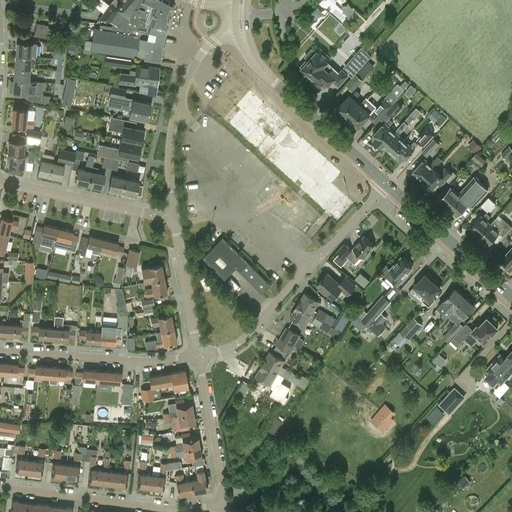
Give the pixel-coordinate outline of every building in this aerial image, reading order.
[(94,29),(92,41),(84,40),(83,53),(90,54),(91,50),(106,52),(104,65),(130,68),(132,56),(144,58),(160,60),(168,11),(172,2),(168,0),(162,0),(160,8),(153,7),(152,12),(147,31),(125,27),(117,26),(117,28),(111,28),(99,26),(99,29),(94,29)] [(113,0),(98,19),(109,22),(119,10),(116,7),(122,0),(113,0)] [(122,0),(116,7),(119,10),(109,22),(117,26),(125,27),(139,0),(138,0),(122,0)] [(138,0),(139,0),(125,27),(147,31),(152,12),(153,7),(150,6),(151,0),(138,0)] [(160,8),(162,0),(152,0),(150,6),(153,7),(160,8)] [(49,39),(52,27),(36,23),(33,36),(49,39)] [(15,55),(31,56),(32,43),(16,42),(15,55)] [(57,58),(62,59),(64,46),(54,45),(53,57),(57,58)] [(320,47),(316,52),(302,68),(310,76),(306,80),(319,92),(323,87),(324,88),(331,80),(338,87),(349,75),(342,68),(339,71),(334,66),(333,67),(328,62),(332,58),(320,47)] [(31,56),(15,55),(14,67),(30,69),(31,56)] [(357,58),(353,62),(359,69),(362,64),(357,58)] [(368,61),(346,86),(353,92),(363,81),(362,80),(374,67),(368,61)] [(130,71),(129,75),(121,74),(120,82),(141,85),(140,92),(155,95),(159,68),(137,65),(136,71),(130,71)] [(30,69),(14,67),(13,79),(29,80),(30,69)] [(66,78),(64,88),(74,89),(75,80),(66,78)] [(13,79),(13,81),(10,81),(10,87),(12,87),(12,92),(27,93),(26,100),(41,102),(41,94),(42,94),(43,82),(29,80),(13,79)] [(60,83),(55,83),(53,96),(62,97),(63,84),(60,83)] [(411,96),(418,87),(412,83),(405,92),(411,96)] [(151,104),(124,98),(126,89),(111,86),(107,106),(114,107),(130,111),(129,117),(147,120),(151,104)] [(385,98),(372,113),(379,119),(380,120),(387,112),(397,100),(396,99),(395,100),(393,99),(397,94),(390,88),(383,96),(385,98)] [(356,90),(351,96),(350,95),(338,108),(342,112),(342,114),(345,117),(347,117),(348,117),(360,104),(355,100),(360,94),(356,90)] [(240,110),(227,124),(273,165),(273,164),(293,182),(306,194),(316,202),(315,203),(325,212),(332,218),(337,223),(354,204),(332,184),(341,173),(302,138),(300,140),(286,127),(288,125),(250,91),(236,106),(240,110)] [(360,104),(348,117),(349,119),(349,121),(352,123),(354,123),(359,127),(370,114),(370,113),(375,107),(365,98),(360,104)] [(397,100),(387,112),(391,116),(393,118),(404,106),(397,100)] [(436,122),(443,115),(436,108),(429,115),(436,122)] [(12,109),(11,127),(25,128),(25,127),(33,128),(33,121),(26,120),(26,110),(12,109)] [(411,113),(406,119),(411,123),(416,117),(411,113)] [(70,129),(73,117),(65,115),(63,127),(70,129)] [(121,140),(140,144),(142,138),(144,139),(145,133),(143,132),(143,130),(121,125),(123,119),(110,117),(108,130),(122,133),(121,140)] [(383,125),(374,134),(377,137),(375,140),(376,141),(375,142),(375,144),(378,146),(380,146),(381,145),(382,146),(394,132),(388,127),(393,122),(389,118),(384,124),(385,124),(383,126),(383,125)] [(404,121),(394,132),(382,146),(384,148),(385,147),(393,154),(404,141),(398,136),(408,124),(404,121)] [(26,132),(25,136),(26,136),(25,137),(27,137),(39,139),(40,132),(26,129),(26,132)] [(427,129),(417,140),(424,146),(433,135),(427,129)] [(9,141),(7,154),(9,155),(23,155),(24,143),(26,143),(27,137),(25,137),(26,136),(25,136),(12,134),(12,142),(9,141)] [(39,139),(37,153),(42,154),(39,165),(37,174),(49,176),(52,162),(53,162),(54,156),(48,155),(44,154),(47,137),(40,135),(39,140),(39,139)] [(439,143),(434,138),(422,152),(427,157),(439,143)] [(468,145),(476,151),(481,145),(474,138),(468,145)] [(121,140),(119,149),(99,144),(97,155),(104,156),(111,158),(119,160),(119,159),(128,161),(129,156),(138,157),(138,155),(140,156),(141,149),(139,149),(140,144),(121,140)] [(410,146),(404,141),(393,154),(394,155),(393,157),(395,159),(398,159),(401,162),(402,161),(403,162),(414,150),(418,144),(414,141),(410,146)] [(511,148),(509,145),(501,154),(506,159),(511,152),(511,148)] [(52,162),(49,176),(61,179),(64,165),(63,165),(63,164),(64,163),(72,165),(74,158),(75,152),(59,148),(56,161),(57,162),(57,163),(53,162),(52,162)] [(75,152),(74,158),(80,160),(82,160),(84,152),(76,150),(75,152)] [(471,157),(481,167),(486,161),(476,152),(471,157)] [(9,155),(8,166),(23,167),(24,162),(34,163),(36,156),(23,155),(9,155)] [(77,170),(74,182),(88,185),(91,171),(92,167),(94,157),(88,155),(86,163),(84,170),(78,168),(77,168),(77,170)] [(111,158),(104,156),(102,167),(109,168),(111,158)] [(437,156),(430,164),(425,159),(412,173),(421,181),(419,182),(421,184),(423,182),(435,169),(435,168),(442,160),(437,156)] [(119,160),(111,158),(109,168),(117,170),(119,160)] [(127,170),(137,172),(139,164),(128,162),(127,170)] [(91,171),(88,185),(101,188),(104,174),(97,172),(98,168),(92,167),(91,171)] [(436,169),(435,169),(423,182),(421,184),(422,184),(422,186),(424,188),(426,188),(432,193),(435,189),(436,190),(445,180),(449,183),(457,174),(453,171),(451,172),(445,167),(439,174),(435,170),(436,169)] [(122,192),(124,179),(111,176),(108,189),(122,192)] [(474,176),(458,193),(451,187),(439,200),(456,216),(467,203),(472,207),(489,189),(474,176)] [(138,182),(124,179),(122,192),(135,195),(138,182)] [(487,212),(495,203),(488,197),(480,206),(487,212)] [(486,212),(482,217),(471,229),(475,232),(475,234),(479,238),(496,219),(496,218),(490,224),(486,220),(490,216),(486,212)] [(1,217),(0,221),(0,232),(8,235),(10,227),(17,229),(18,222),(1,217)] [(496,219),(479,238),(483,241),(484,241),(488,245),(499,233),(503,237),(511,227),(503,218),(500,222),(496,219)] [(36,226),(34,233),(32,242),(53,247),(53,246),(55,239),(58,228),(43,224),(42,227),(36,226)] [(30,238),(32,229),(25,228),(23,237),(30,238)] [(55,239),(53,246),(75,251),(78,236),(72,234),(72,232),(58,228),(55,239)] [(8,235),(0,232),(0,255),(2,256),(4,249),(5,250),(8,235)] [(511,240),(510,242),(511,243),(511,248),(503,258),(504,259),(504,261),(507,264),(509,264),(510,265),(511,263),(511,234),(511,236),(511,237),(511,240)] [(82,237),(80,244),(77,254),(91,257),(92,253),(99,255),(101,250),(103,239),(89,236),(88,238),(82,237)] [(219,240),(201,258),(223,280),(235,268),(239,272),(240,270),(262,293),(270,285),(222,237),(219,240)] [(338,253),(339,253),(333,260),(341,267),(349,258),(355,264),(362,256),(364,258),(375,246),(365,237),(352,251),(346,245),(338,253)] [(117,243),(103,239),(101,250),(115,253),(122,254),(123,247),(117,246),(117,243)] [(129,249),(125,265),(136,267),(140,251),(129,249)] [(387,267),(382,273),(386,277),(384,279),(392,287),(395,284),(397,286),(408,275),(407,274),(413,267),(402,257),(390,270),(387,267)] [(8,272),(1,272),(2,267),(1,266),(2,260),(0,259),(0,281),(1,281),(8,281),(8,272)] [(34,281),(34,261),(25,261),(25,281),(34,281)] [(144,283),(163,279),(161,264),(148,267),(147,267),(141,269),(144,283)] [(45,279),(47,270),(37,267),(35,276),(45,279)] [(118,267),(115,278),(122,279),(124,268),(118,267)] [(46,278),(70,282),(71,275),(48,271),(46,278)] [(362,271),(355,278),(365,286),(371,279),(362,271)] [(345,276),(338,283),(328,274),(317,286),(332,300),(341,290),(347,296),(356,286),(345,276)] [(421,280),(416,286),(427,296),(423,300),(430,307),(437,299),(433,297),(441,288),(431,279),(433,278),(428,274),(427,275),(426,275),(425,275),(424,274),(419,278),(421,280)] [(80,277),(73,275),(71,282),(79,284),(80,277)] [(94,284),(104,286),(105,281),(101,276),(96,275),(94,284)] [(166,293),(163,279),(144,283),(151,282),(153,289),(145,290),(147,297),(154,295),(154,296),(166,293)] [(456,288),(445,300),(439,307),(444,312),(441,315),(445,319),(448,316),(465,297),(456,288)] [(101,324),(101,332),(100,343),(115,345),(115,341),(120,342),(121,328),(127,329),(127,311),(122,289),(115,290),(118,305),(116,306),(117,317),(116,325),(101,324)] [(328,314),(327,315),(319,310),(318,313),(314,311),(320,302),(304,293),(297,305),(332,325),(336,318),(328,314)] [(367,313),(361,320),(366,324),(368,326),(381,312),(391,301),(390,300),(384,294),(383,293),(367,313)] [(465,297),(448,316),(455,323),(448,330),(449,330),(443,337),(448,342),(454,335),(463,325),(459,322),(463,318),(464,318),(475,307),(465,297)] [(137,310),(154,306),(153,298),(135,302),(137,310)] [(39,322),(41,302),(34,301),(32,321),(39,322)] [(332,325),(297,305),(290,318),(305,326),(310,318),(313,320),(312,322),(320,327),(337,337),(341,331),(332,326),(331,326),(332,325)] [(359,306),(353,313),(356,316),(359,319),(361,320),(367,313),(359,306)] [(351,316),(342,310),(332,326),(341,331),(341,332),(351,316)] [(368,326),(368,327),(378,336),(387,327),(383,323),(387,318),(381,312),(368,326)] [(19,325),(6,324),(5,335),(20,336),(20,334),(27,334),(27,327),(28,327),(28,321),(30,321),(30,313),(23,313),(23,319),(20,319),(19,325)] [(161,332),(173,329),(171,315),(151,319),(152,326),(159,325),(161,332)] [(53,328),(52,339),(67,340),(67,337),(74,338),(75,331),(75,325),(63,324),(63,316),(54,316),(53,328)] [(401,346),(408,339),(409,340),(422,325),(413,316),(392,339),(401,346)] [(478,325),(473,330),(466,323),(450,340),(457,347),(464,339),(471,346),(473,344),(478,338),(484,343),(498,328),(487,318),(479,327),(478,325)] [(359,319),(355,324),(361,330),(366,324),(361,320),(359,319)] [(52,339),(53,328),(38,327),(38,328),(31,327),(31,335),(37,335),(37,338),(52,339)] [(301,335),(285,327),(279,338),(294,346),(300,350),(304,343),(303,339),(299,337),(301,335)] [(162,339),(155,340),(145,342),(146,350),(164,346),(165,346),(176,344),(173,329),(161,332),(162,339)] [(101,332),(87,331),(86,331),(86,332),(79,331),(79,338),(85,339),(85,342),(100,343),(101,332)] [(279,338),(275,345),(290,353),(294,346),(279,338)] [(511,351),(509,356),(505,360),(501,356),(486,371),(501,384),(494,391),(499,397),(509,386),(504,381),(511,372),(511,351)] [(269,352),(263,364),(284,377),(296,383),(300,377),(284,368),(283,371),(280,369),(285,361),(269,352)] [(439,352),(430,363),(439,370),(448,359),(439,352)] [(18,364),(2,363),(2,374),(17,375),(23,375),(24,368),(18,367),(18,364)] [(284,377),(263,364),(256,376),(261,380),(258,386),(265,393),(284,404),(288,397),(285,396),(290,387),(281,382),(284,377)] [(49,378),(50,367),(36,366),(35,368),(29,368),(28,376),(35,376),(35,377),(49,378)] [(49,378),(49,383),(57,384),(57,379),(64,379),(65,379),(71,379),(72,371),(65,371),(66,368),(50,367),(49,378)] [(76,372),(75,379),(75,384),(72,384),(71,400),(78,401),(78,397),(79,397),(80,391),(81,391),(82,381),(97,382),(98,371),(83,370),(83,372),(76,372)] [(189,393),(188,387),(184,370),(171,373),(174,390),(178,389),(179,395),(189,393)] [(122,372),(98,371),(97,382),(121,384),(122,372)] [(149,377),(152,388),(140,390),(140,392),(142,401),(161,397),(158,387),(172,384),(173,390),(174,390),(171,373),(149,377)] [(26,387),(34,388),(35,379),(27,379),(26,387)] [(245,396),(252,383),(244,379),(237,392),(245,396)] [(123,383),(121,403),(131,404),(131,402),(136,402),(137,388),(132,388),(132,384),(123,383)] [(449,414),(465,397),(454,387),(438,404),(449,414)] [(499,397),(496,401),(500,405),(504,401),(499,397)] [(175,402),(177,411),(162,413),(163,419),(193,413),(191,402),(184,403),(183,400),(175,402)] [(26,403),(25,411),(26,411),(25,418),(33,418),(33,414),(30,414),(31,408),(34,408),(34,404),(31,404),(31,403),(26,403)] [(386,404),(381,410),(371,421),(383,432),(393,420),(390,418),(395,413),(386,404)] [(435,425),(445,414),(436,406),(426,418),(435,425)] [(193,413),(178,416),(180,431),(188,429),(188,426),(195,425),(193,413)] [(275,417),(267,430),(276,435),(284,421),(275,417)] [(0,421),(0,430),(19,432),(20,424),(0,421)] [(19,432),(0,430),(0,439),(6,440),(7,437),(14,438),(15,433),(19,433),(19,432)] [(181,435),(182,442),(176,443),(176,445),(168,446),(169,453),(199,447),(197,435),(190,437),(189,433),(181,435)] [(139,435),(138,443),(141,444),(147,444),(147,443),(152,443),(153,435),(141,435),(139,435)] [(0,455),(4,456),(4,455),(13,456),(13,449),(13,446),(5,445),(4,450),(0,449),(0,455)] [(199,447),(169,453),(169,457),(178,456),(179,458),(185,456),(186,463),(195,461),(194,460),(201,459),(199,447)] [(85,461),(90,461),(90,456),(96,456),(97,450),(86,449),(86,453),(85,461)] [(103,470),(102,483),(113,485),(115,471),(110,471),(111,465),(109,465),(109,457),(110,457),(111,451),(105,451),(104,457),(102,470),(103,470)] [(42,474),(44,461),(44,456),(38,455),(37,461),(30,460),(29,473),(30,473),(30,474),(36,475),(36,474),(42,474)] [(88,481),(102,483),(103,470),(102,470),(96,469),(97,463),(95,463),(96,456),(90,456),(90,461),(89,468),(88,481)] [(29,473),(30,460),(17,458),(15,471),(21,472),(21,473),(26,474),(26,472),(29,473)] [(139,460),(138,468),(146,469),(147,461),(139,460)] [(160,462),(159,470),(165,471),(166,470),(181,468),(180,461),(166,463),(160,462)] [(65,477),(66,464),(53,462),(51,475),(57,476),(57,478),(62,478),(62,477),(65,477)] [(80,466),(66,464),(65,477),(66,477),(66,479),(71,479),(72,478),(78,479),(80,466)] [(152,475),(150,488),(152,488),(152,489),(157,490),(157,489),(163,489),(165,476),(166,470),(165,471),(159,470),(158,476),(152,475)] [(115,471),(113,485),(126,486),(128,473),(115,471)] [(191,480),(193,493),(207,490),(205,478),(204,478),(203,471),(196,472),(197,479),(191,480)] [(150,488),(152,475),(138,473),(136,486),(143,487),(142,488),(148,489),(148,487),(150,488)] [(193,493),(191,480),(183,481),(182,474),(175,476),(176,483),(175,484),(178,496),(193,493)] [(468,495),(465,504),(475,506),(477,497),(468,495)] [(26,511),(27,503),(19,502),(20,501),(11,500),(10,511),(26,511)]
